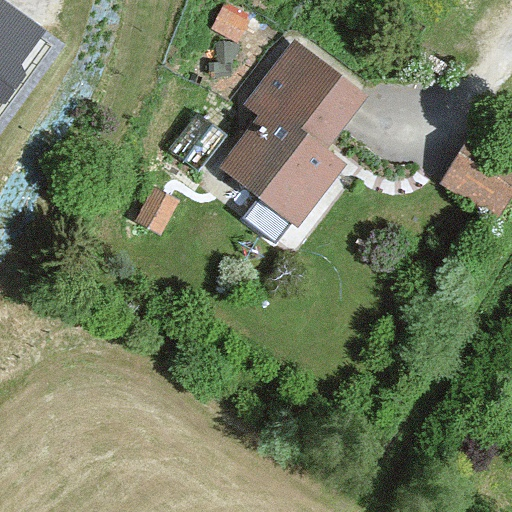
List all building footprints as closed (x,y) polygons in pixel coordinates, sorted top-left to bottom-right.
[(243,42),(254,12),(221,1),(211,30),(243,42)] [(0,114),(50,45),(0,8),(0,114)] [(270,118),(228,169),(297,225),(344,168),(322,151),(361,104),(295,51),(252,103),(270,118)] [(216,169),(236,139),(190,109),(170,138),(216,169)] [(511,198),(511,188),(465,159),(449,184),(501,217),(511,198)] [(132,222),(162,237),(182,198),(152,183),(132,222)]
